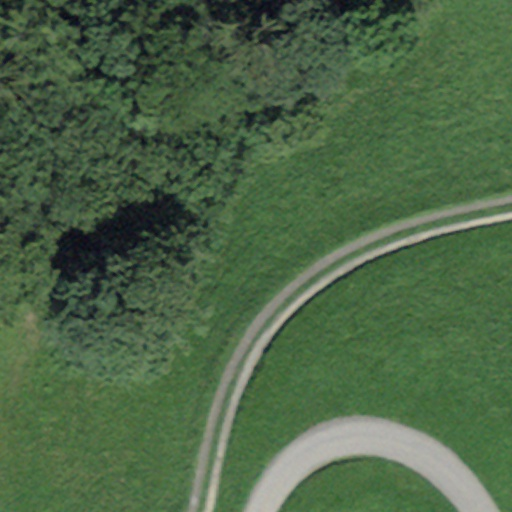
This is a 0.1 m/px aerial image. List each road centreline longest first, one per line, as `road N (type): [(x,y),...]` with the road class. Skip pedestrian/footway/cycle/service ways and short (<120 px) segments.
road 1 (track): [(511,215),(325,267),(266,337),(229,401),(202,511)]
road 2 (unclassified): [(274,511),(308,466),(352,441),(397,441),(442,460),(479,511)]
